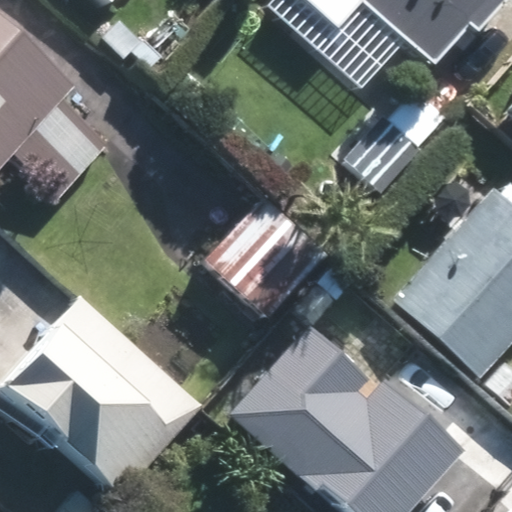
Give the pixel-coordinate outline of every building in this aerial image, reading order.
[(347,0),(354,0),(422,60),(475,0),(311,0),(331,18),(347,0)] [(0,165),(6,160),(53,202),(98,152),(49,108),(64,92),(0,34),(0,165)] [(469,379),(511,330),(511,216),(481,189),(381,299),(469,379)] [(318,256),(247,194),(188,262),(260,323),(318,256)] [(69,287),(0,365),(0,389),(109,484),(189,393),(69,287)] [(412,348),(383,380),(434,425),(463,393),(412,348)] [(397,511),(454,448),(374,377),(330,426),(294,466),(292,469),(340,511),(397,511)] [(330,426),(294,395),(259,435),(294,466),(330,426)] [(470,511),(483,497),(458,475),(424,511),(470,511)]
